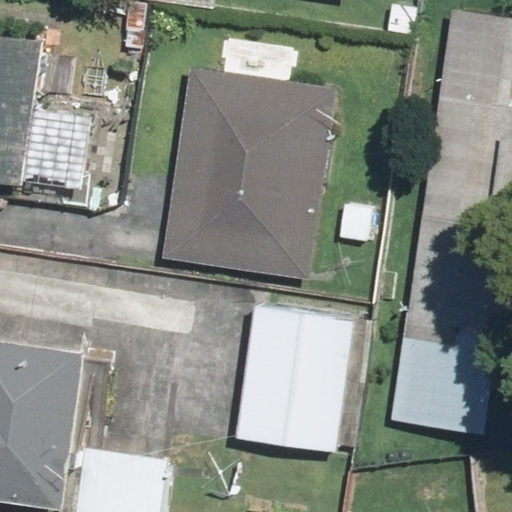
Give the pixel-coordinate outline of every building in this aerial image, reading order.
[(511,17),(450,9),(394,419),(511,434),(511,17)] [(45,31),(0,27),(0,182),(27,185),(26,199),(107,207),(117,109),(38,101),(45,31)] [(225,38),(220,70),(191,66),(163,258),(309,280),(338,87),(295,81),(299,49),(225,38)] [(350,313),(253,302),(238,434),(335,445),(350,313)] [(0,475),(79,486),(99,337),(0,324),(0,475)]
